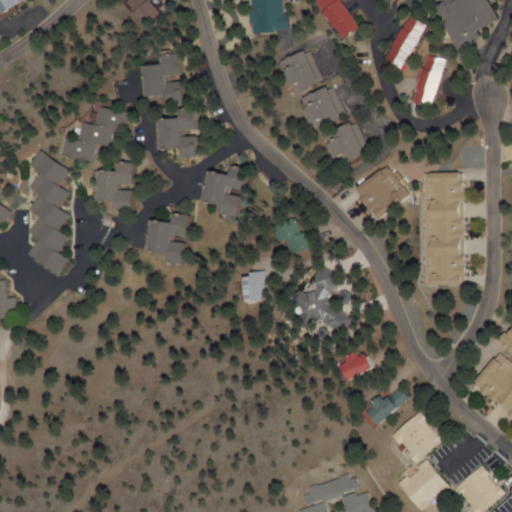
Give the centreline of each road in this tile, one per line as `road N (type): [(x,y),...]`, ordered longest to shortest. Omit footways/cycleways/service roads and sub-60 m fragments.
road 1 (residential): [(511,446),(443,382),(410,337),(378,254),(256,140),(196,0)]
road 2 (residential): [(443,382),(493,304),(489,60),(511,8)]
road 3 (residential): [(312,190),(390,154),(386,121),(319,40),(229,86)]
